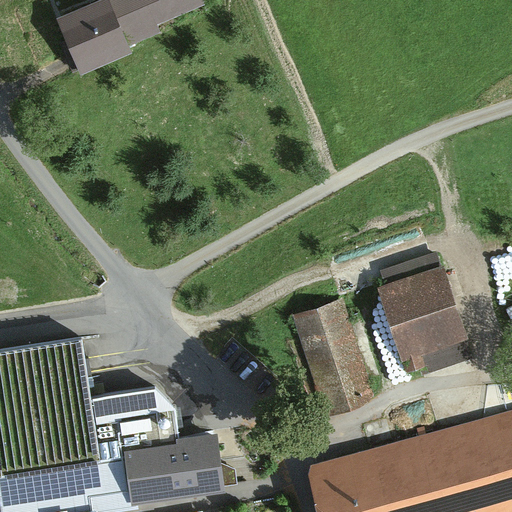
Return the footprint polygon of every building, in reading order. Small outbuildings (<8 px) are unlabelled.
[(95,0),(51,17),(72,71),(157,38),(152,23),(212,0),(95,0)] [(434,266),(368,287),(390,359),(457,338),(434,266)] [(337,297),(290,312),(323,410),(369,395),(337,297)] [(84,328),(0,340),(0,499),(1,511),(101,511),(141,505),(140,499),(227,487),(218,425),(179,431),(175,402),(156,381),(93,390),(84,328)] [(511,511),(511,411),(315,468),(327,511),(511,511)]
